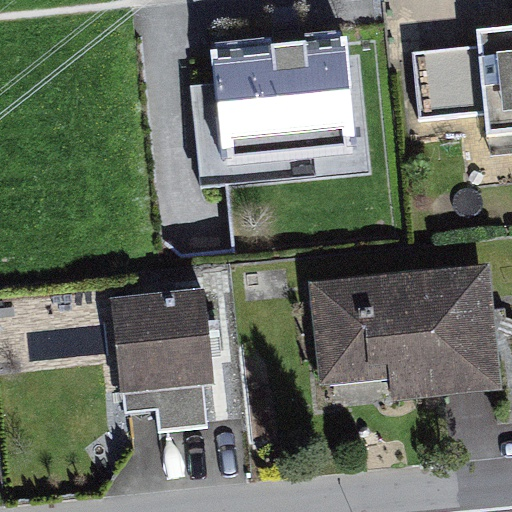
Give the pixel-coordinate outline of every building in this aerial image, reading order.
[(297,43),(196,54),(209,186),(370,170),(356,38),(297,43)] [(497,145),(511,143),(511,42),(487,45),(487,48),(494,118),(497,145)] [(494,118),(487,48),(413,56),(420,126),(494,118)] [(314,295),(325,394),(394,386),(396,407),(504,396),(492,276),(314,295)] [(113,311),(123,393),(212,383),(202,300),(113,311)]
